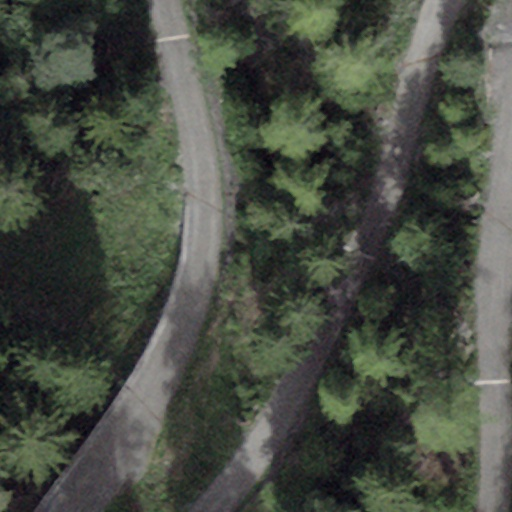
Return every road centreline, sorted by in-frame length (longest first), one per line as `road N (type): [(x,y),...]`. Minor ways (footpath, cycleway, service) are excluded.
road 1 (track): [(205,511),(258,449),(356,287),(446,0)]
road 2 (track): [(169,0),(206,235),(160,373),(75,511)]
road 3 (track): [(511,162),(492,358),(489,511)]
